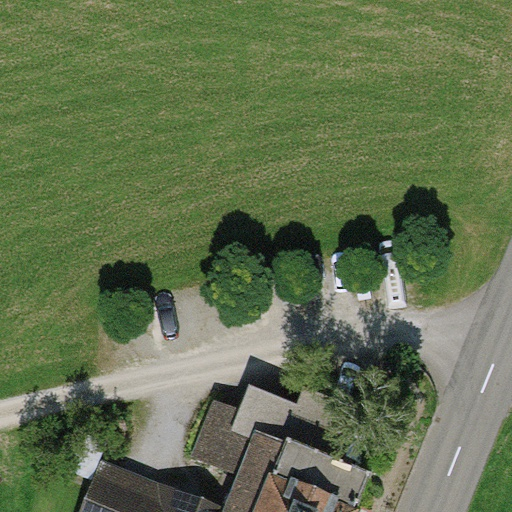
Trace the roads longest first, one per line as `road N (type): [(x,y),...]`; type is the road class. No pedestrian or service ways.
road 1 (track): [(0,423),(511,318)]
road 2 (tertiary): [(437,511),(511,326)]
